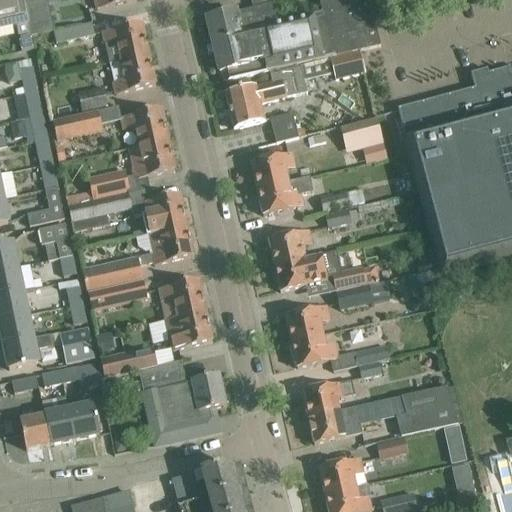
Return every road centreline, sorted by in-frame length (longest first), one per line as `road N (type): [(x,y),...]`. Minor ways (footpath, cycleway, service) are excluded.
road 1 (residential): [(261,444),(160,1)]
road 2 (residential): [(0,496),(261,444)]
road 3 (unknown): [(390,0),(412,36),(431,39),(511,17)]
